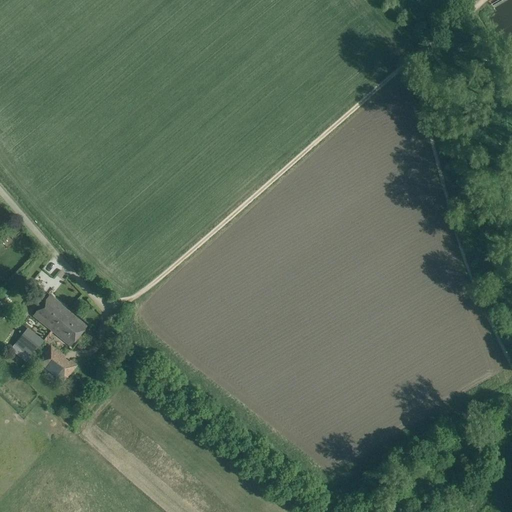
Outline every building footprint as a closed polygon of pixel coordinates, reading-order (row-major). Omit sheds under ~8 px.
[(427,91),(434,89),(432,80),(425,82),(427,91)] [(33,315),(52,330),(68,311),(61,305),(62,304),(50,295),(33,315)] [(86,326),(68,311),(52,330),(71,345),(86,326)] [(38,348),(25,338),(15,350),(28,360),(38,348)] [(64,382),(77,365),(51,345),(38,362),(64,382)]
